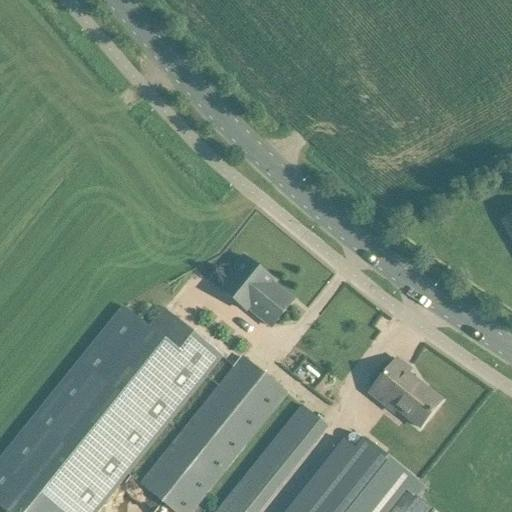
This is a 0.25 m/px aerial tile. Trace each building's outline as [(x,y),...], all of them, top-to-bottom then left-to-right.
[(261,275),(263,273),(244,257),(232,272),(235,275),(222,291),(246,311),(248,308),(272,328),(293,302),(261,275)] [(223,358),(224,357),(164,310),(150,328),(124,307),(0,460),(0,508),(4,511),(99,511),(222,358),(223,358)] [(243,358),(141,485),(174,511),(191,511),(287,394),(243,358)] [(373,390),(419,428),(441,401),(407,374),(411,370),(397,360),(373,390)] [(259,511),(328,427),(302,406),(216,511),(259,511)] [(433,511),(418,500),(427,489),(365,439),(356,450),(346,442),(289,511),(433,511)]
